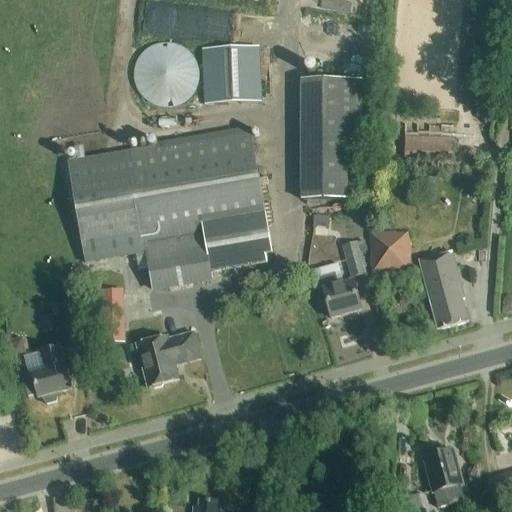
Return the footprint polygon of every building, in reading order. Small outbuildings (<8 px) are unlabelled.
[(147,52),(140,59),(135,68),(134,78),(135,88),(140,97),(147,104),(156,109),(166,110),(176,109),(185,104),(192,97),(197,88),(198,78),(197,68),(192,59),(185,52),(176,47),(166,46),(156,47),(147,52)] [(259,50),(203,53),(205,106),(261,103),(259,50)] [(347,202),(347,124),(363,124),(363,83),(301,83),(301,124),(307,124),(307,202),(347,202)] [(251,133),(128,156),(67,167),(85,267),(146,257),(148,270),(152,291),(212,281),(211,273),(274,262),(251,133)] [(405,159),(453,160),(453,140),(405,139),(405,159)] [(411,274),(409,235),(396,236),(396,234),(370,235),(372,276),(411,274)] [(364,243),(342,249),(350,280),(366,276),(360,255),(367,253),(364,243)] [(464,302),(452,255),(420,264),(439,332),(468,324),(462,303),(464,302)] [(312,276),(341,271),(340,264),(311,269),(312,276)] [(353,283),(338,287),(335,276),(321,280),(332,320),(361,312),(353,283)] [(125,346),(123,293),(99,294),(101,347),(125,346)] [(63,311),(47,315),(50,327),(66,323),(63,311)] [(85,357),(86,318),(69,317),(68,356),(85,357)] [(201,361),(194,335),(168,342),(168,339),(137,347),(148,390),(152,389),(154,391),(162,389),(163,386),(179,382),(175,368),(201,361)] [(25,355),(22,342),(9,346),(12,359),(25,355)] [(59,353),(41,359),(44,372),(22,378),(28,399),(37,396),(39,401),(42,400),(47,407),(57,404),(57,396),(71,392),(64,367),(63,367),(59,353)] [(437,510),(448,508),(464,503),(460,487),(462,487),(453,453),(424,461),(433,494),(437,510)] [(504,499),(511,497),(511,485),(501,489),(504,499)] [(395,511),(411,511),(408,499),(394,504),(395,511)] [(216,511),(217,504),(200,502),(199,511),(194,510),(193,511),(216,511)]
